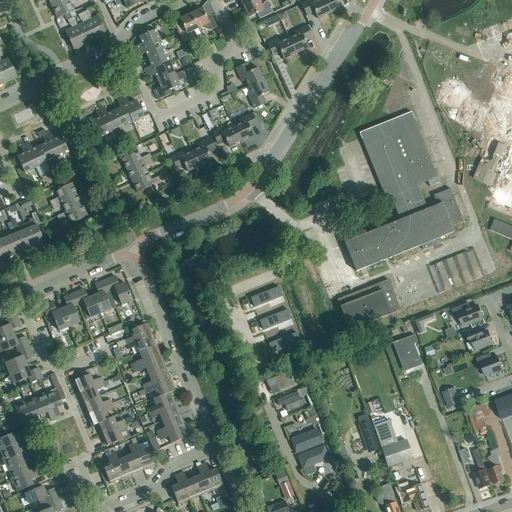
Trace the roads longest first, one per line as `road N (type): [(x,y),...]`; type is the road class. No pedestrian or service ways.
road 1 (residential): [(132,250),(222,212),(259,183),(375,0)]
road 2 (residential): [(95,511),(209,448),(132,250)]
road 3 (residential): [(120,40),(159,119),(220,91),(209,64),(234,52)]
road 4 (residential): [(344,511),(297,476),(260,386)]
road 5 (residential): [(0,101),(120,40)]
road 6 (residential): [(17,296),(132,250)]
